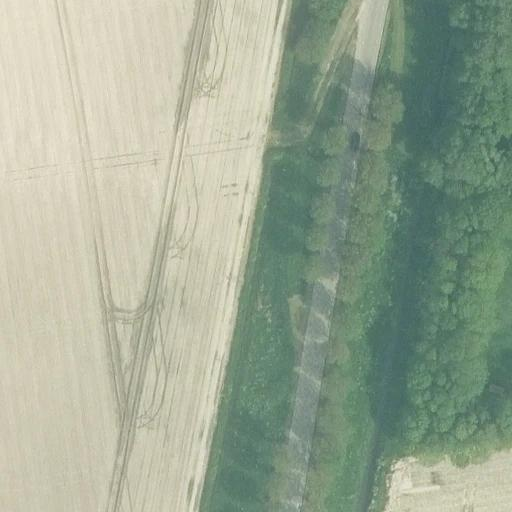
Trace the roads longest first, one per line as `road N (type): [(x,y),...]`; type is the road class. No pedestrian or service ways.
road 1 (tertiary): [(288,511),(376,0)]
road 2 (track): [(268,141),(300,133),(363,0)]
road 3 (track): [(394,0),(393,118),(400,139),(430,161)]
road 4 (track): [(413,154),(431,0)]
